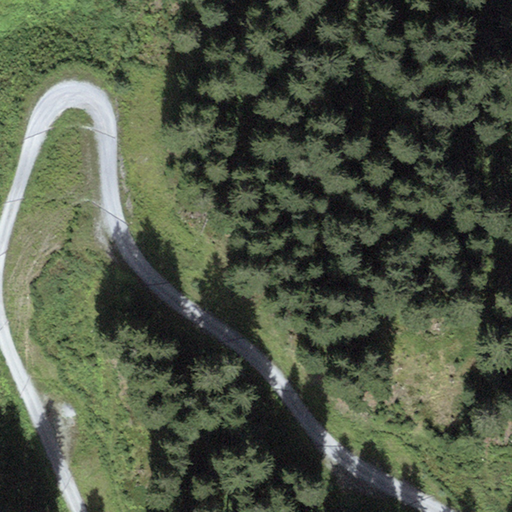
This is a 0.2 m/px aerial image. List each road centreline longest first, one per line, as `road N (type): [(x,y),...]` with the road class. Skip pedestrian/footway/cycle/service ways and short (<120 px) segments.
road 1 (track): [(0,257),(41,120),(58,100),(90,100),(110,142),(112,216),(146,270),(258,361),(326,442),(430,511)]
road 2 (track): [(82,511),(1,320),(0,270)]
